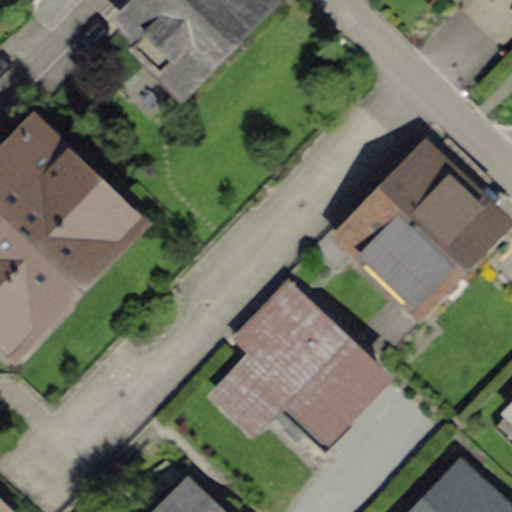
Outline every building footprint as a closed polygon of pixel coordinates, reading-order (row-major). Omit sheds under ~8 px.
[(283,4),(278,0),(155,0),(114,40),(179,106),(283,4)] [(131,227),(34,133),(0,167),(0,335),(13,348),(131,227)] [(505,229),(407,159),(332,265),(430,335),(505,229)] [(384,383),(289,290),(242,338),(258,354),(218,394),(252,428),(282,398),(326,441),(384,383)] [(511,410),(498,427),(511,438),(511,410)] [(504,511),(457,470),(419,511),(504,511)] [(204,511),(176,484),(148,511),(204,511)]
